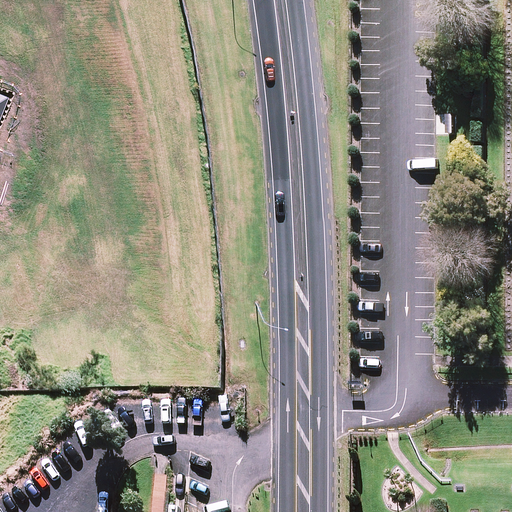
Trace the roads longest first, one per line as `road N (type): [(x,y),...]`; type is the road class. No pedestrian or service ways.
road 1 (primary): [(304,328),(286,251),(264,0)]
road 2 (primary): [(296,0),(318,255),(304,328)]
road 3 (primary): [(304,328),(303,511)]
